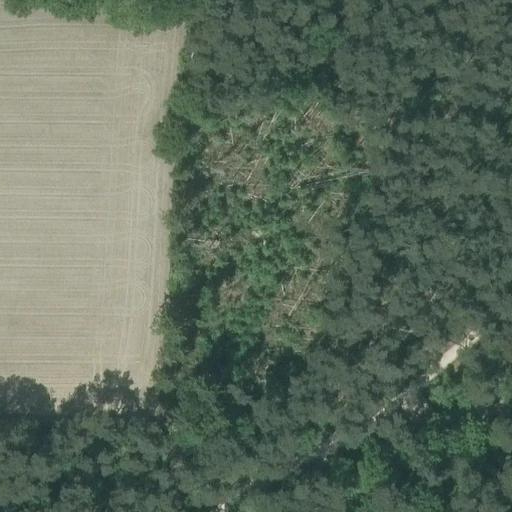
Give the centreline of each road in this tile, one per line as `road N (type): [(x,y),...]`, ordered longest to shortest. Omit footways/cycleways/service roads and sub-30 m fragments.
road 1 (unclassified): [(214,511),(336,439),(383,423)]
road 2 (track): [(383,423),(511,281)]
road 3 (track): [(383,423),(511,400)]
